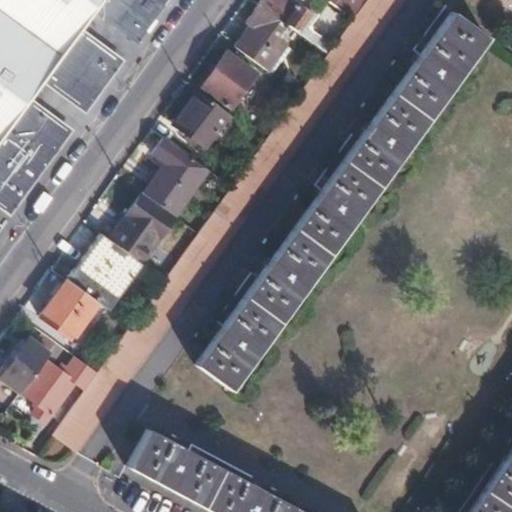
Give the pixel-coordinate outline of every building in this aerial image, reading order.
[(11,99),(0,114),(0,139),(29,100),(44,80),(79,31),(95,9),(101,0),(82,0),(65,23),(11,99)] [(0,0),(0,114),(11,99),(65,23),(82,0),(0,0)] [(84,387),(50,433),(55,437),(74,451),(140,362),(208,268),(253,205),(289,156),(349,75),(395,10),(402,0),(365,0),(353,17),(332,45),(327,53),(298,93),(263,139),(230,186),(197,232),(164,278),(128,326),(95,371),(84,387)] [(101,0),(95,9),(135,38),(163,0),(101,0)] [(322,0),(259,0),(257,3),(285,23),(327,53),(332,45),(299,22),(309,8),(314,11),(322,0)] [(328,0),(353,17),(365,0),(328,0)] [(250,24),(234,46),(264,68),(283,43),(275,37),(285,23),(257,3),(246,20),(250,24)] [(238,304),(195,364),(228,388),(243,366),(288,305),(360,207),(436,102),(485,35),(452,11),(387,99),(355,145),(290,233),(238,304)] [(79,31),(44,80),(83,109),(119,60),(79,31)] [(226,51),(202,85),(229,105),(253,71),(226,51)] [(227,112),(197,90),(173,124),(203,146),(227,112)] [(29,100),(0,139),(0,204),(9,211),(68,129),(29,100)] [(166,162),(143,193),(144,194),(171,213),(205,168),(163,137),(152,152),(166,162)] [(144,194),(110,240),(141,262),(166,228),(164,227),(173,215),(171,213),(144,194)] [(99,232),(65,279),(95,302),(106,310),(142,263),(141,262),(110,240),(99,232)] [(95,302),(65,279),(40,315),(69,337),(95,302)] [(2,376),(21,389),(48,353),(28,339),(2,376)] [(72,379),(84,387),(95,371),(76,357),(71,365),(63,359),(57,367),(47,359),(23,392),(38,403),(32,410),(43,418),(49,411),(72,379)] [(146,427),(125,464),(140,471),(215,511),(303,511),(231,473),(146,427)] [(511,511),(511,448),(495,473),(468,511),(511,511)]
